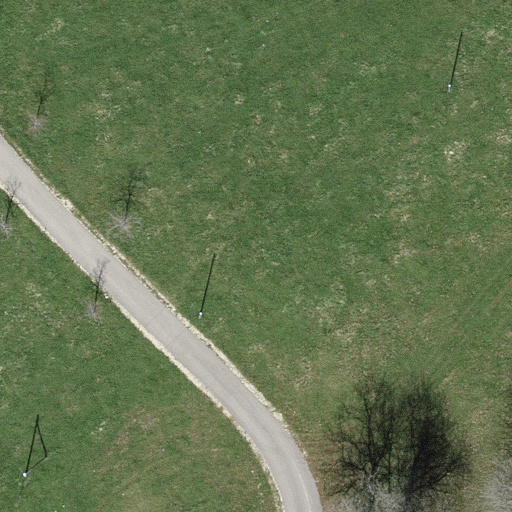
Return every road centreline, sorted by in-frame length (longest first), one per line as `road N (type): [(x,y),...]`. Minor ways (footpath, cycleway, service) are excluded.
road 1 (track): [(0,162),(264,436),(300,511)]
road 2 (track): [(0,132),(357,0)]
